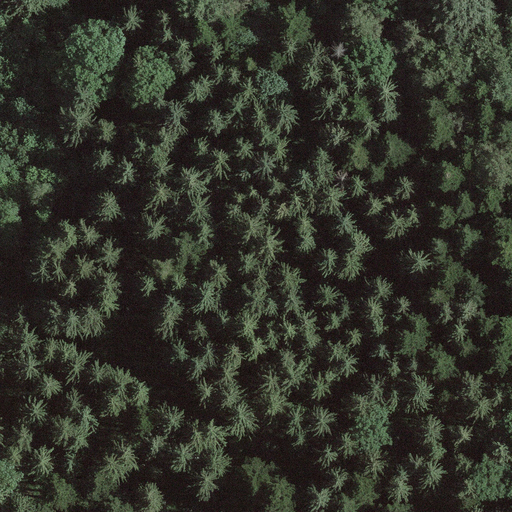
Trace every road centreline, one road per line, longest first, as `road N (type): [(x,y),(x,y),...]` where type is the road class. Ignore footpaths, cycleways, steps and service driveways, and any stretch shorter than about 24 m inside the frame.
road 1 (track): [(85,0),(167,141),(285,309),(320,479),(337,511)]
road 2 (track): [(404,0),(399,26),(452,511)]
